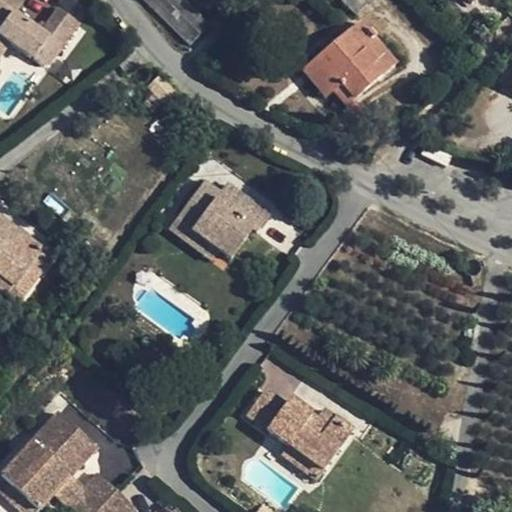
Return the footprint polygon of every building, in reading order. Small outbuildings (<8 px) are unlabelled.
[(0,0),(0,14),(6,19),(13,11),(21,0),(20,0),(0,0)] [(141,0),(187,46),(207,25),(182,0),(141,0)] [(369,0),(338,0),(354,15),(369,0)] [(1,26),(9,38),(11,37),(47,65),(60,47),(55,44),(74,20),(56,6),(37,30),(13,11),(6,19),(1,26)] [(331,93),(343,108),(373,82),(393,66),(357,23),(334,43),(308,65),(299,72),(323,100),(331,93)] [(0,49),(9,38),(1,26),(0,24),(0,49)] [(511,92),(511,62),(510,61),(500,83),(511,89),(510,91),(511,92)] [(147,88),(162,104),(174,92),(159,76),(146,88),(147,88)] [(442,168),(450,153),(426,141),(419,157),(442,168)] [(174,219),(218,250),(229,259),(251,229),(255,232),(266,215),(235,193),(225,208),(214,200),(217,195),(201,183),(174,219)] [(224,185),(217,195),(214,200),(225,208),(235,193),(224,185)] [(209,261),(218,250),(174,219),(167,229),(209,261)] [(48,258),(0,223),(0,292),(14,303),(48,258)] [(59,236),(54,244),(66,254),(72,247),(59,236)] [(325,427),(313,420),(287,400),(283,405),(263,391),(245,414),(286,445),(322,471),(351,431),(332,418),(325,427)] [(321,410),(313,420),(325,427),(332,418),(321,410)] [(57,414),(0,475),(0,479),(34,511),(52,493),(54,491),(48,486),(61,473),(66,478),(67,477),(94,447),(57,414)] [(315,482),(322,471),(286,445),(280,455),(315,482)] [(54,491),(66,478),(61,473),(48,486),(54,491)] [(72,511),(95,511),(115,491),(97,475),(81,490),(67,507),(72,511)] [(52,493),(67,507),(81,490),(67,477),(66,478),(54,491),(52,493)] [(0,496),(16,511),(34,511),(0,479),(0,496)] [(115,491),(95,511),(128,511),(133,508),(115,491)]
